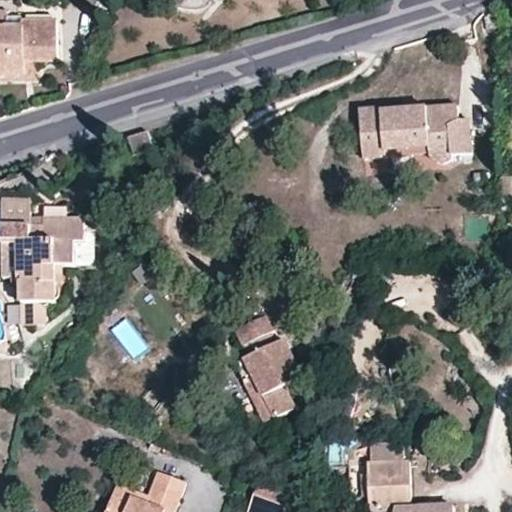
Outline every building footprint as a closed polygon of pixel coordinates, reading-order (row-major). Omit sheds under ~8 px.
[(0,79),(28,79),(28,67),(38,67),(59,66),(58,21),(9,22),(8,12),(0,12),(0,79)] [(0,83),(39,83),(38,67),(28,67),(28,79),(0,79),(0,83)] [(456,101),(412,105),(412,108),(405,108),(404,107),(391,108),(391,105),(359,108),(364,156),(387,155),(387,149),(429,145),(432,150),(436,152),(439,154),(442,154),(445,155),(449,155),(452,154),(452,150),(471,149),(467,115),(458,115),(456,101)] [(145,131),(127,137),(133,154),(150,148),(145,131)] [(387,149),(387,155),(432,150),(429,145),(387,149)] [(511,175),(497,175),(497,195),(511,195),(511,186),(511,187),(511,175)] [(20,282),(20,304),(43,304),(45,304),(45,285),(55,285),(55,266),(61,266),(73,266),(73,243),(83,243),(83,220),(44,220),(44,229),(30,228),(31,221),(31,202),(3,204),(4,245),(19,245),(20,277),(23,277),(23,281),(20,281),(20,282)] [(44,220),(31,221),(30,228),(44,229),(44,220)] [(11,282),(20,282),(20,281),(23,281),(23,277),(20,277),(19,245),(4,245),(4,277),(11,277),(11,282)] [(55,304),(55,285),(45,285),(45,304),(55,304)] [(43,304),(20,304),(20,324),(44,323),(43,304)] [(249,349),(252,348),(275,336),(280,334),(272,319),(241,334),(249,349)] [(275,336),(252,348),(258,359),(281,348),(275,336)] [(288,344),(281,348),(258,359),(249,363),(267,399),(258,404),(270,426),(300,411),(289,390),(307,381),(288,344)] [(240,368),(258,404),(267,399),(249,363),(240,368)] [(370,445),(371,465),(404,463),(403,443),(370,445)] [(404,463),(371,465),(367,464),(369,510),(411,508),(409,463),(404,463)] [(137,489),(118,484),(108,511),(174,511),(186,481),(158,471),(149,494),(148,500),(135,497),(137,489)] [(149,494),(137,489),(135,497),(148,500),(149,494)] [(263,511),(267,500),(237,491),(230,511),(263,511)]
